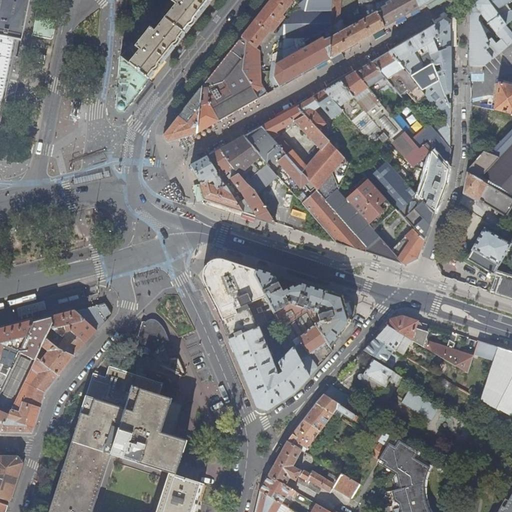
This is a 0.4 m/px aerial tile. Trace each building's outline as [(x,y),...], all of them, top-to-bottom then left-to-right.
[(0,0),(0,63),(6,65),(11,38),(21,40),(29,0),(0,0)] [(171,0),(161,13),(185,33),(210,0),(171,0)] [(282,15),(294,0),(271,0),(242,36),(256,47),(271,29),(273,31),(285,17),(282,15)] [(300,0),(277,33),(284,38),(295,38),(311,39),(328,29),(331,30),(333,0),(300,0)] [(333,0),(331,30),(331,37),(330,58),(384,28),(378,11),(377,4),(376,0),(333,0)] [(392,0),(388,0),(377,4),(378,11),(387,6),(387,4),(387,3),(392,0)] [(392,0),(387,3),(387,4),(387,6),(378,11),(384,28),(420,7),(417,0),(392,0)] [(483,66),(485,66),(501,52),(511,42),(511,32),(506,25),(487,0),(479,0),(474,4),(471,7),(471,54),(471,66),(483,66)] [(511,11),(510,9),(504,0),(487,0),(506,25),(511,19),(511,11)] [(185,33),(161,13),(154,22),(146,15),(139,15),(140,10),(125,8),(125,13),(130,16),(136,17),(135,24),(139,27),(145,28),(150,26),(151,26),(135,46),(133,44),(131,48),(133,49),(133,51),(136,54),(134,56),(126,50),(124,53),(124,58),(149,78),(185,33)] [(440,47),(441,50),(450,46),(450,23),(444,19),(435,25),(439,36),(433,39),(435,45),(440,43),(442,47),(440,47)] [(433,39),(439,36),(435,25),(390,52),(395,60),(397,60),(410,77),(433,63),(430,54),(437,51),(435,45),(433,39)] [(256,47),(260,51),(262,52),(276,34),(273,31),(271,29),(256,47)] [(198,133),(260,98),(243,69),(244,64),(256,47),(242,36),(202,88),(197,133),(198,133)] [(296,45),(298,49),(299,51),(291,55),(290,54),(285,57),(286,59),(279,62),(279,61),(276,62),(277,62),(273,62),(270,79),(276,88),(330,58),(331,37),(328,37),(328,39),(323,41),(321,39),(307,46),(305,42),(311,39),(295,38),(296,45)] [(511,42),(501,52),(511,63),(511,42)] [(440,68),(436,70),(449,107),(450,108),(450,70),(450,46),(441,50),(437,51),(430,54),(433,63),(434,65),(439,64),(440,68)] [(261,84),(260,51),(256,47),(244,64),(243,69),(260,98),(267,94),(261,84)] [(416,101),(424,94),(410,77),(397,60),(395,60),(390,52),(373,62),(385,76),(400,95),(410,89),(412,90),(409,93),(416,101)] [(124,58),(121,56),(120,56),(116,107),(124,110),(149,78),(124,58)] [(374,84),(385,76),(373,62),(355,72),(372,92),(377,89),(374,84)] [(433,63),(410,77),(424,94),(439,113),(449,107),(436,70),(434,65),(433,63)] [(483,74),(483,66),(471,66),(471,74),(483,74)] [(394,145),(407,134),(372,92),(355,72),(340,81),(389,138),(394,145)] [(340,81),(325,90),(343,112),(344,112),(376,150),(389,138),(340,81)] [(494,109),(511,114),(511,143),(499,157),(490,153),(484,151),(468,169),(511,194),(511,85),(499,83),(494,109)] [(197,133),(202,88),(164,135),(169,141),(197,133)] [(332,120),(343,112),(325,90),(297,106),(325,137),(330,133),(324,125),(313,111),(321,106),(332,120)] [(297,106),(262,126),(316,187),(318,189),(367,246),(374,254),(403,264),(390,249),(372,229),(346,199),(339,191),(338,190),(350,164),(340,153),(335,157),(333,154),(337,149),(329,141),(325,137),(297,106)] [(443,118),(432,127),(451,149),(450,127),(443,118)] [(311,192),(316,187),(262,126),(245,136),(266,161),(273,155),(301,189),(305,185),(311,192)] [(431,126),(413,142),(417,147),(419,149),(424,145),(430,140),(441,154),(449,163),(451,149),(432,127),(431,126)] [(511,130),(490,153),(499,157),(511,143),(511,130)] [(394,145),(405,158),(417,147),(413,142),(407,134),(394,145)] [(257,193),(278,175),(266,161),(245,136),(221,149),(234,168),(247,183),(255,190),(257,193)] [(335,137),(329,141),(337,149),(341,147),(335,137)] [(437,157),(441,154),(430,140),(424,145),(430,152),(431,150),(437,157)] [(417,147),(405,158),(413,167),(420,160),(430,152),(424,145),(419,149),(417,147)] [(234,188),(225,184),(244,212),(275,222),(257,193),(255,190),(247,183),(234,168),(221,149),(207,156),(220,176),(230,171),(232,174),(231,175),(232,177),(231,178),(237,187),(238,187),(246,199),(245,202),(242,201),(234,188)] [(426,177),(419,195),(435,211),(440,197),(446,184),(447,177),(448,170),(437,157),(431,150),(430,152),(420,160),(424,163),(431,154),(426,177)] [(411,194),(426,208),(422,219),(420,221),(414,214),(406,205),(399,211),(413,227),(424,240),(430,225),(435,211),(419,195),(379,153),(360,170),(361,171),(365,176),(391,204),(405,192),(407,190),(411,194)] [(199,181),(200,181),(202,184),(200,184),(203,199),(209,200),(244,212),(225,184),(220,176),(207,156),(191,165),(199,181)] [(234,188),(242,201),(246,199),(238,187),(237,187),(231,178),(232,177),(231,175),(232,174),(230,171),(220,176),(225,184),(234,188)] [(463,193),(478,201),(480,197),(487,185),(467,172),(463,193)] [(356,190),(346,199),(372,229),(395,208),(391,204),(365,176),(354,187),(356,190)] [(511,199),(487,185),(480,197),(484,200),(483,202),(511,219),(511,217),(511,199)] [(365,252),(367,246),(318,189),(302,203),(335,242),(353,248),(365,252)] [(244,212),(209,200),(207,205),(221,209),(242,216),(244,212)] [(390,249),(403,264),(405,264),(417,259),(421,249),(424,240),(413,227),(390,249)] [(473,250),(468,259),(494,274),(496,271),(499,265),(511,243),(485,228),(472,250),(473,250)] [(220,259),(214,260),(203,278),(211,272),(213,267),(215,267),(216,265),(220,259)] [(223,260),(220,259),(216,265),(226,288),(244,280),(255,275),(257,269),(236,262),(230,260),(229,262),(223,260)] [(203,278),(216,310),(232,302),(216,265),(215,267),(213,267),(211,272),(203,278)] [(357,313),(354,300),(257,269),(255,275),(267,297),(279,319),(283,327),(307,310),(327,343),(330,347),(357,313)] [(511,275),(503,273),(496,271),(494,274),(501,276),(495,294),(511,299),(511,275)] [(249,304),(267,297),(255,275),(244,280),(226,288),(232,302),(216,310),(223,326),(229,340),(231,339),(259,327),(249,304)] [(105,304),(76,311),(97,330),(111,315),(111,314),(105,304)] [(321,365),(333,351),(330,347),(327,343),(307,310),(283,327),(286,333),(289,339),(292,345),(294,347),(309,377),(321,365)] [(52,318),(54,323),(51,328),(65,339),(59,348),(59,349),(74,355),(97,330),(76,311),(52,318)] [(426,339),(428,332),(425,331),(428,324),(411,319),(403,316),(390,320),(386,325),(406,336),(412,340),(468,374),(474,357),(453,350),(456,344),(449,342),(447,348),(429,342),(426,339)] [(154,317),(138,331),(155,350),(171,337),(154,317)] [(0,431),(1,432),(37,357),(42,347),(46,338),(51,328),(54,323),(52,318),(34,322),(0,396),(0,431)] [(0,396),(34,322),(14,328),(0,331),(0,396)] [(403,355),(405,352),(402,350),(404,347),(400,345),(406,336),(386,325),(381,330),(375,337),(401,353),(403,355)] [(263,329),(262,326),(259,327),(231,339),(229,340),(236,357),(243,374),(272,361),(267,349),(260,330),(263,329)] [(46,338),(59,348),(65,339),(51,328),(46,338)] [(279,337),(281,342),(289,339),(286,333),(279,335),(279,337)] [(402,350),(405,352),(412,340),(406,336),(400,345),(404,347),(402,350)] [(400,355),(401,353),(375,337),(370,343),(364,350),(386,363),(390,356),(393,358),(396,353),(400,355)] [(48,352),(41,361),(59,375),(74,355),(59,349),(59,348),(46,338),(42,347),(48,352)] [(286,348),(292,345),(289,339),(281,342),(284,347),(286,348)] [(475,355),(493,360),(497,347),(479,341),(475,355)] [(48,352),(42,347),(37,357),(41,361),(48,352)] [(277,371),(272,361),(243,374),(250,389),(258,407),(267,410),(295,392),(309,377),(294,347),(278,363),(282,372),(279,374),(276,373),(277,371)] [(511,351),(497,347),(493,360),(480,401),(499,413),(500,411),(511,417),(511,351)] [(392,367),(400,355),(396,353),(393,358),(390,356),(386,363),(392,367)] [(44,394),(59,375),(41,361),(37,357),(1,432),(32,433),(44,394)] [(373,359),(364,373),(366,374),(361,381),(378,391),(382,385),(384,386),(390,378),(397,382),(401,376),(373,359)] [(93,374),(48,511),(93,511),(112,454),(150,467),(169,473),(175,475),(186,441),(180,439),(181,436),(176,435),(172,433),(171,436),(161,433),(171,399),(163,396),(165,388),(163,387),(164,384),(109,366),(106,378),(98,376),(99,373),(95,372),(94,375),(93,374)] [(351,398),(332,385),(324,394),(349,410),(353,404),(349,401),(351,398)] [(409,390),(401,403),(431,421),(439,408),(409,390)] [(369,428),(371,425),(349,410),(324,394),(320,398),(316,402),(333,414),(337,409),(353,420),(354,419),(369,428)] [(477,407),(496,419),(499,413),(480,401),(477,407)] [(320,430),(333,414),(316,402),(310,410),(303,420),(320,430)] [(304,451),(320,430),(303,420),(295,431),(287,441),(302,450),(304,451)] [(370,434),(381,439),(386,430),(375,425),(370,434)] [(353,498),(360,485),(355,482),(342,474),(335,485),(331,482),(334,477),(329,474),(326,479),(313,471),(311,474),(304,470),(303,472),(293,466),(302,450),(287,441),(278,458),(268,475),(285,485),(290,477),(318,494),(321,488),(330,493),(334,487),(353,498)] [(413,457),(416,453),(397,442),(395,445),(389,442),(386,447),(379,459),(424,486),(424,485),(424,483),(425,479),(425,476),(426,472),(427,469),(428,467),(413,457)] [(372,455),(378,459),(379,459),(386,447),(379,443),(372,455)] [(156,511),(169,473),(150,467),(112,454),(93,511),(156,511)] [(0,498),(11,501),(23,463),(18,457),(0,456),(0,498)] [(356,467),(362,471),(369,461),(363,457),(356,467)] [(424,488),(424,486),(379,459),(378,459),(377,461),(396,473),(393,478),(396,487),(392,488),(393,494),(398,487),(428,505),(428,504),(427,502),(426,498),(424,491),(424,488)] [(191,511),(201,483),(175,475),(169,473),(156,511),(191,511)] [(296,497),(298,493),(285,485),(268,475),(265,482),(260,490),(282,503),(286,497),(291,500),(293,495),(296,497)] [(432,511),(431,510),(429,507),(428,505),(398,487),(393,494),(394,498),(399,501),(400,508),(397,511),(432,511)] [(276,511),(282,503),(260,490),(257,505),(255,511),(276,511)] [(511,511),(511,491),(511,492),(506,501),(503,500),(496,511),(511,511)] [(0,511),(7,511),(11,501),(0,498),(0,511)] [(330,511),(316,503),(310,511),(330,511)]
